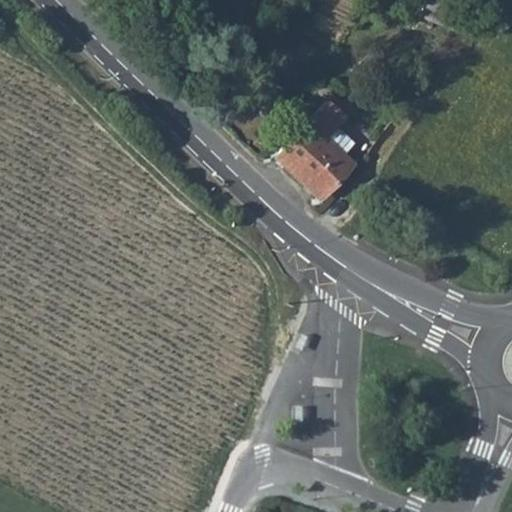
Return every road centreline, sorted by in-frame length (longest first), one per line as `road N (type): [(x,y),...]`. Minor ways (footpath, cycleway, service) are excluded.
road 1 (tertiary): [(362,276),(286,221),(55,0)]
road 2 (residential): [(403,511),(266,465),(244,480),(231,511)]
road 3 (tertiary): [(362,276),(381,300),(488,377)]
road 4 (tertiary): [(511,321),(362,276)]
